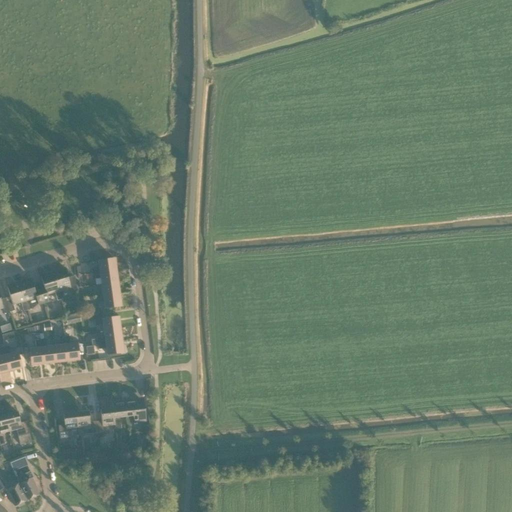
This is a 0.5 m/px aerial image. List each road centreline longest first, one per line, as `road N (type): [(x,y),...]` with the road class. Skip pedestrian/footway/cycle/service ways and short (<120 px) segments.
road 1 (unclassified): [(191,511),(199,0)]
road 2 (residential): [(0,275),(86,246),(112,249),(131,262),(139,284),(147,371)]
road 3 (residential): [(58,511),(30,391)]
